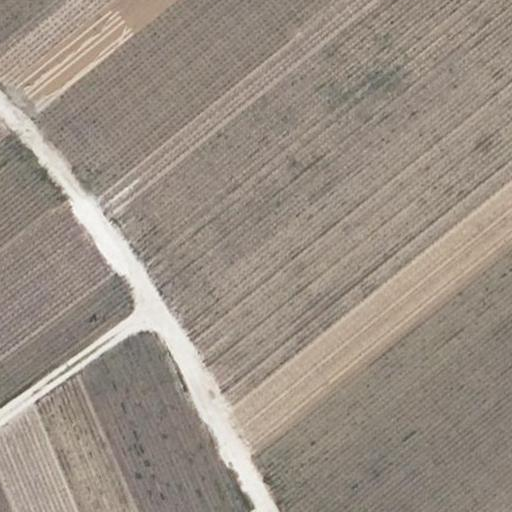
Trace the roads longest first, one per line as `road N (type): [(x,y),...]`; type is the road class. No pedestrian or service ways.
road 1 (track): [(0,94),(99,200),(272,511)]
road 2 (track): [(0,414),(156,301)]
